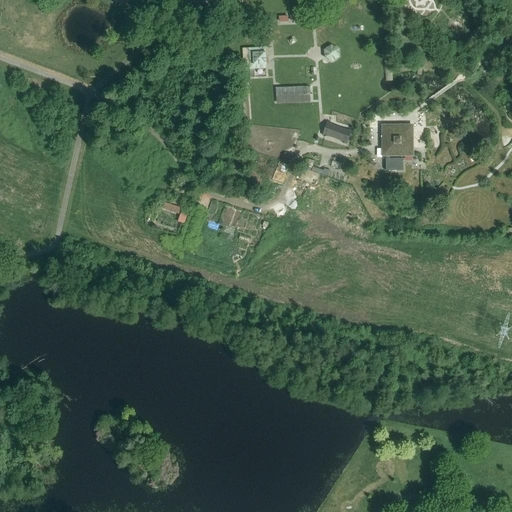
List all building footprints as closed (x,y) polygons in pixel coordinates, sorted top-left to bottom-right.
[(339,49),(332,45),(324,50),(325,59),(332,63),(340,58),(339,49)] [(248,49),(250,70),(266,69),(265,48),(248,49)] [(277,102),(305,101),(305,95),(311,94),(310,87),(276,89),(277,102)] [(342,128),(341,128),(333,125),(327,122),(323,136),(326,137),(335,139),(340,141),(347,145),(352,131),(347,130),(342,128)] [(414,125),(382,125),(382,157),(414,157),(414,125)] [(313,167),(315,162),(307,159),(305,165),(313,167)] [(281,161),(275,177),(283,180),(290,165),(281,161)] [(179,214),(181,208),(164,203),(162,210),(179,214)]
